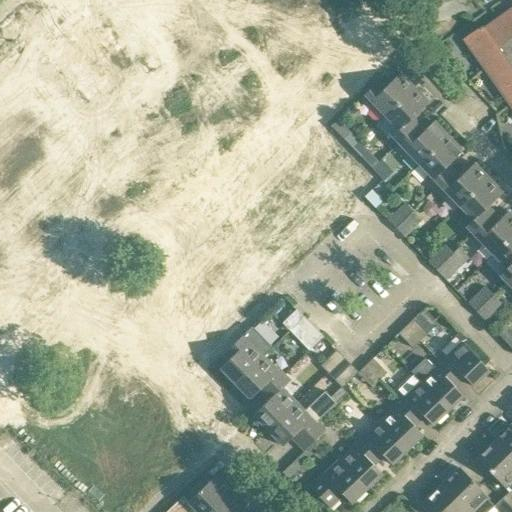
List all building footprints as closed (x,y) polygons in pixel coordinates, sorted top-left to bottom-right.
[(511,7),(484,28),(482,26),(463,39),(511,108),(511,7)] [(375,105),(385,116),(414,88),(400,73),(382,90),(376,83),(360,98),(370,109),(375,105)] [(391,136),(398,144),(411,132),(417,126),(411,119),(428,103),(414,88),(385,116),(398,129),(391,136)] [(409,155),(419,165),(448,136),(433,122),(416,138),(411,132),(398,144),(394,148),(404,159),(409,155)] [(343,139),(351,147),(358,141),(349,132),(343,139)] [(424,179),(434,190),(451,174),(445,168),(462,151),(448,136),(419,165),(429,175),(424,179)] [(367,150),(358,141),(351,147),(360,156),(367,150)] [(457,180),(451,174),(434,190),(445,200),(449,196),(459,207),(488,178),(474,163),(457,180)] [(320,216),(323,213),(332,205),(332,204),(302,172),(291,183),(279,171),(264,185),(292,213),(305,201),(320,216)] [(468,224),(474,231),(491,216),(485,209),(502,193),(488,178),(459,207),(472,220),(468,224)] [(244,205),(271,233),(292,213),(264,185),(244,205)] [(365,196),(375,207),(382,201),(371,190),(365,196)] [(387,220),(396,228),(413,211),(405,202),(387,220)] [(271,233),(244,205),(223,225),(250,253),(271,233)] [(338,211),(332,205),(323,213),(329,220),(338,211)] [(422,220),(413,211),(396,228),(404,237),(422,220)] [(497,222),(491,216),(474,231),(468,238),(478,248),(482,244),(493,255),(511,235),(511,216),(507,211),(497,222)] [(202,245),(230,273),(250,253),(223,225),(202,245)] [(313,235),(307,229),(299,238),(304,244),(313,235)] [(499,275),(505,282),(511,276),(511,235),(493,255),(506,268),(499,275)] [(428,261),(436,270),(454,253),(445,244),(428,261)] [(209,294),(230,273),(202,245),(182,265),(209,294)] [(459,248),(454,253),(436,270),(445,280),(468,258),(459,248)] [(275,261),(266,270),(272,275),(280,267),(275,261)] [(188,314),(209,294),(182,265),(161,286),(188,314)] [(263,284),(272,275),(266,270),(257,278),(263,284)] [(511,295),(511,276),(505,282),(501,285),(511,296),(511,295)] [(467,303),(476,312),(494,294),(486,285),(467,303)] [(188,314),(161,286),(146,300),(158,312),(147,323),(178,354),(190,342),(175,326),(188,314)] [(503,302),(494,294),(476,312),(484,320),(503,302)] [(239,307),(233,301),(225,310),(230,316),(239,307)] [(282,323),(289,330),(303,316),(296,309),(282,323)] [(432,326),(419,313),(413,319),(426,332),(432,326)] [(303,345),(311,337),(317,331),(303,316),(289,330),(303,345)] [(420,341),(424,337),(427,334),(426,332),(413,319),(406,326),(416,337),(420,341)] [(511,332),(505,324),(496,333),(511,349),(511,332)] [(406,326),(398,333),(412,348),(420,341),(416,337),(406,326)] [(235,384),(263,356),(273,346),(258,332),(258,333),(251,327),(223,354),(224,355),(227,352),(232,356),(220,368),(235,384)] [(213,339),(219,345),(227,337),(222,331),(213,339)] [(210,353),(219,345),(213,339),(204,347),(210,353)] [(439,361),(459,382),(464,377),(473,386),(489,371),(461,342),(446,357),(444,355),(439,361)] [(320,365),(328,372),(343,357),(336,350),(320,365)] [(278,370),(263,356),(235,384),(249,399),(258,391),(263,396),(285,374),(280,369),(278,370)] [(350,364),(343,357),(328,372),(335,380),(350,364)] [(463,396),(454,387),(459,382),(439,361),(434,366),(435,368),(434,368),(423,357),(410,371),(412,373),(449,410),(463,396)] [(373,358),(366,365),(380,379),(387,373),(373,358)] [(335,380),(342,387),(358,372),(358,373),(350,364),(335,380)] [(372,387),(380,379),(366,365),(358,373),(372,387)] [(399,399),(419,420),(423,416),(432,425),(449,410),(412,373),(396,389),(403,396),(399,399)] [(253,415),(267,431),(297,402),(283,388),(291,380),(285,374),(263,396),(268,400),(253,415)] [(295,434),(299,438),(317,421),(347,392),(342,387),(332,397),(326,391),(305,411),(297,402),(267,431),(282,446),(295,434)] [(422,435),(414,426),(419,420),(399,399),(393,405),(395,407),(380,421),(408,449),(422,435)] [(317,421),(299,438),(295,442),(304,451),(326,430),(317,421)] [(358,439),(379,459),(383,455),(392,465),(408,449),(380,421),(365,435),(364,434),(358,439)] [(494,441),(511,459),(511,424),(494,441)] [(382,474),(373,465),(379,459),(358,439),(352,445),(354,446),(340,460),(367,488),(382,474)] [(509,491),(501,499),(511,509),(511,459),(494,441),(476,459),(505,489),(506,488),(509,491)] [(329,508),(338,499),(342,495),(351,504),(367,488),(340,460),(325,474),(323,472),(308,486),(329,508)] [(496,511),(511,511),(511,509),(501,499),(494,505),(487,499),(488,498),(459,467),(440,486),(467,511),(487,511),(492,507),(496,511)] [(166,511),(189,511),(194,508),(198,511),(208,511),(231,490),(216,474),(188,501),(183,496),(166,511)] [(433,511),(467,511),(440,486),(424,502),(433,511)] [(238,511),(246,505),(231,490),(208,511),(238,511)]
